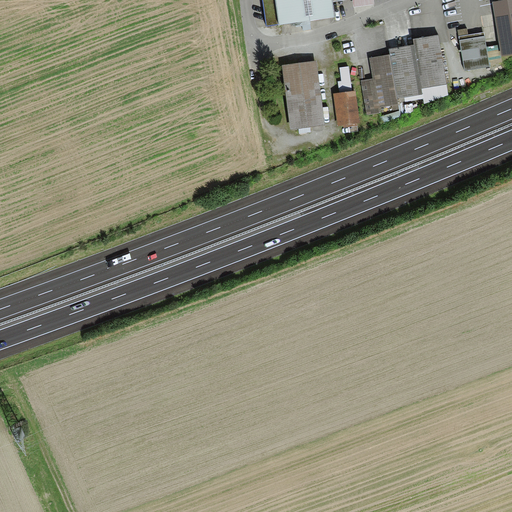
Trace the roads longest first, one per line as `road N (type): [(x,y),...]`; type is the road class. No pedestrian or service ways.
road 1 (motorway): [(511,108),(0,309)]
road 2 (motorway): [(0,339),(511,139)]
road 3 (track): [(13,380),(72,511)]
